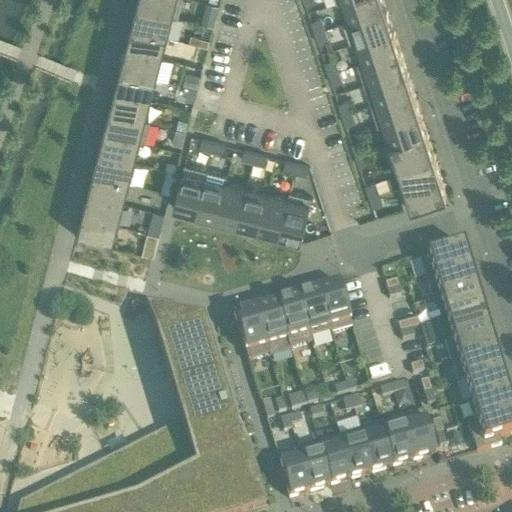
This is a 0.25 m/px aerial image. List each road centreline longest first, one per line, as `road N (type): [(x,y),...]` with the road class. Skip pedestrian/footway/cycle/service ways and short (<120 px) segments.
road 1 (residential): [(403,0),(479,218)]
road 2 (residential): [(511,461),(346,511)]
road 3 (residential): [(355,259),(479,218)]
